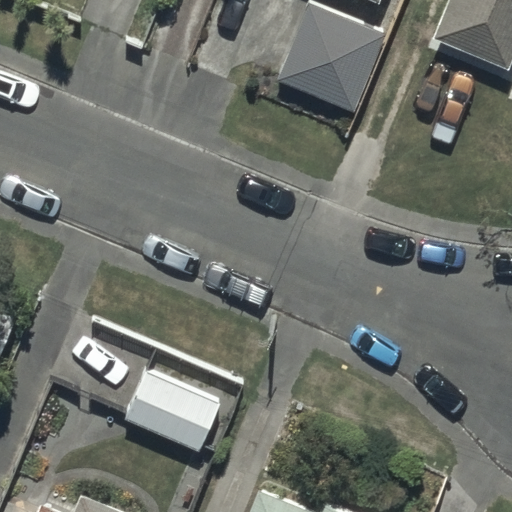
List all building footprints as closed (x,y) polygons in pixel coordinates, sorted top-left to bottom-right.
[(511,0),(437,0),(430,20),(506,52),(511,37),(511,0)] [(281,85),(358,115),(389,37),(313,7),(281,85)] [(0,311),(0,349),(14,318),(0,311)] [(123,403),(197,436),(218,389),(143,356),(123,403)] [(391,511),(320,483),(316,494),(257,470),(239,511),(391,511)] [(133,511),(139,500),(78,475),(62,511),(41,511),(28,506),(25,511),(133,511)]
